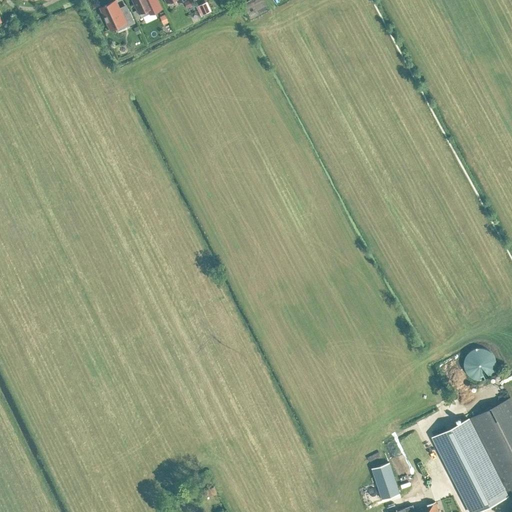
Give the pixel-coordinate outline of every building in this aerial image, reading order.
[(114,0),(101,6),(111,28),(122,22),(124,27),(135,22),(128,7),(121,11),(115,0),(114,0)] [(133,0),(142,17),(161,8),(156,0),(133,0)] [(211,10),(207,1),(198,5),(202,14),(211,10)] [(169,21),(165,13),(160,16),(163,23),(169,21)] [(496,346),(467,348),(469,376),(498,374),(496,346)] [(509,494),(511,492),(511,400),(510,396),(470,417),(509,494)] [(469,417),(433,435),(471,511),(472,511),(508,494),(469,417)] [(382,498),(400,492),(390,461),(372,467),(382,498)] [(399,477),(405,495),(418,491),(412,473),(399,477)] [(438,511),(435,501),(414,508),(412,504),(387,511),(438,511)]
